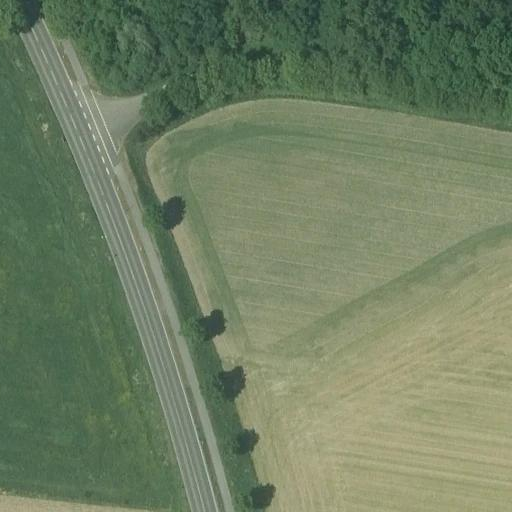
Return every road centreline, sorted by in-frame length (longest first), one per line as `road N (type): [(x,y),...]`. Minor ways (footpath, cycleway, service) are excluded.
road 1 (residential): [(511,104),(331,74),(241,75),(78,132)]
road 2 (tertiary): [(205,511),(169,381),(78,132)]
road 3 (tertiary): [(78,132),(19,0)]
